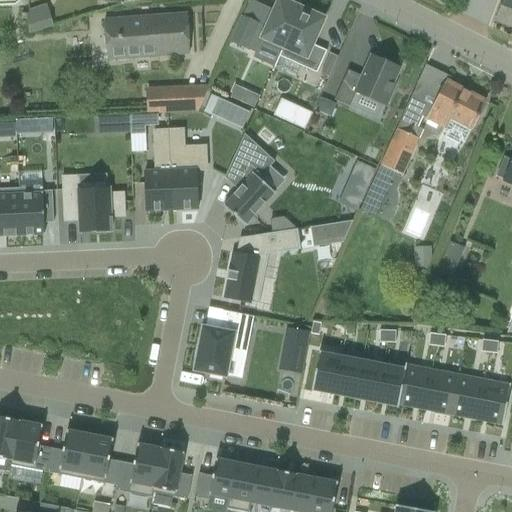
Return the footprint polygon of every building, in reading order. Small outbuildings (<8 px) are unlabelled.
[(259,40),(258,43),(280,53),(282,54),(302,8),(298,6),(300,3),(293,0),(276,0),(259,41),(259,40)] [(511,0),(502,0),(495,22),(511,28),(511,0)] [(27,32),(50,25),(44,4),(21,10),(27,32)] [(280,53),(278,57),(313,73),(316,74),(326,53),(323,51),(314,47),(326,18),(321,16),(322,13),(307,6),(306,9),(302,8),(282,54),(280,53)] [(105,58),(189,54),(187,15),(104,19),(105,58)] [(242,17),(230,42),(247,50),(258,24),(242,17)] [(377,62),(370,59),(361,77),(348,71),(334,101),(349,108),(356,94),(386,107),(396,84),(394,83),(400,69),(397,68),(399,65),(387,60),(385,63),(379,60),(377,62)] [(441,94),(418,83),(410,102),(380,167),(360,211),(374,217),(383,198),(394,173),(398,174),(403,176),(419,139),(423,131),(417,128),(422,117),(428,120),(427,122),(443,130),(445,131),(443,133),(446,135),(445,138),(458,145),(460,142),(464,144),(470,131),(475,134),(489,106),(447,83),(441,94)] [(247,92),(242,104),(254,109),(259,97),(247,92)] [(206,93),(156,95),(157,115),(198,114),(206,93)] [(211,96),(203,114),(220,121),(227,104),(211,96)] [(316,111),(330,117),(335,105),(321,99),(316,111)] [(147,116),(130,116),(130,134),(130,136),(145,135),(145,127),(158,127),(157,115),(147,116)] [(130,116),(118,117),(119,135),(130,134),(130,116)] [(49,120),(32,121),(33,135),(50,134),(49,120)] [(184,129),(168,130),(172,212),(198,210),(197,186),(201,186),(200,173),(207,172),(206,147),(185,147),(184,129)] [(154,172),(144,172),(146,213),(172,212),(168,130),(152,131),(154,172)] [(238,191),(223,207),(245,226),(274,194),(259,180),(270,167),(274,162),(244,135),(224,179),(238,191)] [(511,161),(511,162),(504,159),(497,177),(504,180),(503,182),(511,185),(511,161)] [(348,181),(368,189),(376,171),(356,162),(348,181)] [(79,221),(80,233),(111,232),(110,218),(125,218),(124,194),(109,194),(109,190),(80,191),(80,177),(62,178),(64,222),(79,221)] [(42,188),(19,189),(21,236),(44,235),(44,224),(53,224),(52,192),(42,192),(42,188)] [(0,236),(21,236),(19,189),(0,190),(0,236)] [(270,220),(272,234),(297,230),(283,218),(270,220)] [(344,243),(353,222),(310,228),(310,229),(311,229),(313,248),(344,243)] [(297,231),(297,230),(272,234),(261,235),(261,237),(262,237),(258,258),(233,253),(229,272),(228,271),(228,273),(229,273),(228,280),(227,280),(226,281),(228,281),(224,300),(251,305),(251,304),(259,306),(260,304),(252,303),(255,284),(262,286),(269,254),(300,249),(297,231)] [(449,243),(437,273),(452,279),(464,249),(449,243)] [(413,248),(414,270),(431,269),(431,248),(413,248)] [(202,328),(199,342),(198,342),(195,357),(196,357),(193,371),(210,374),(209,379),(220,381),(221,376),(225,377),(229,355),(245,358),(253,317),(220,311),(216,331),(202,328)] [(313,323),(311,335),(318,336),(321,325),(313,323)] [(346,324),(345,336),(353,336),(354,324),(346,324)] [(286,329),(278,371),(302,375),(310,333),(286,329)] [(380,331),(379,343),(387,343),(388,331),(380,331)] [(388,331),(387,343),(395,344),(396,332),(388,331)] [(430,335),(428,346),(436,347),(438,336),(430,335)] [(438,336),(436,347),(444,348),(446,337),(438,336)] [(482,341),(481,353),(489,354),(490,342),(482,341)] [(490,342),(489,354),(497,355),(498,343),(490,342)] [(319,352),(311,392),(313,393),(333,397),(334,394),(341,359),(341,356),(321,352),(319,352)] [(334,394),(333,397),(355,401),(355,398),(362,363),(362,361),(341,356),(341,359),(334,394)] [(355,398),(355,401),(376,405),(376,402),(383,367),(384,365),(362,361),(362,363),(355,398)] [(376,402),(376,405),(396,409),(397,409),(406,365),(405,365),(404,369),(384,365),(383,367),(376,402)] [(406,365),(397,409),(398,409),(398,407),(424,412),(424,410),(432,372),(432,370),(407,365),(406,365)] [(424,410),(424,412),(450,417),(450,415),(458,377),(458,375),(432,370),(432,372),(424,410)] [(450,415),(450,417),(476,422),(476,420),(483,382),(484,380),(458,375),(458,377),(450,415)] [(476,420),(476,422),(501,427),(503,427),(511,385),(509,385),(484,380),(483,382),(476,420)] [(0,471),(9,473),(11,466),(10,466),(11,461),(11,462),(19,422),(0,418),(0,471)] [(11,461),(10,466),(11,466),(46,473),(50,450),(39,447),(43,426),(19,422),(11,462),(11,461)] [(50,450),(46,473),(81,480),(90,436),(67,431),(62,452),(50,450)] [(90,436),(81,480),(116,487),(121,463),(109,461),(113,440),(90,436)] [(116,487),(116,491),(152,498),(153,494),(152,494),(153,489),(161,449),(137,445),(133,466),(121,463),(116,487)] [(153,489),(152,494),(153,494),(187,500),(192,477),(180,475),(184,454),(161,449),(153,489)] [(199,474),(194,498),(209,501),(209,496),(229,500),(227,509),(228,509),(236,464),(215,460),(212,477),(199,474)] [(236,464),(228,509),(241,511),(247,511),(256,468),(236,464)] [(256,468),(247,511),(249,511),(251,504),(270,508),(276,472),(256,468)] [(276,472),(270,508),(290,511),(297,475),(276,472)] [(297,475),(290,511),(291,511),(310,511),(317,479),(297,475)] [(317,479),(310,511),(332,511),(338,483),(317,479)]
